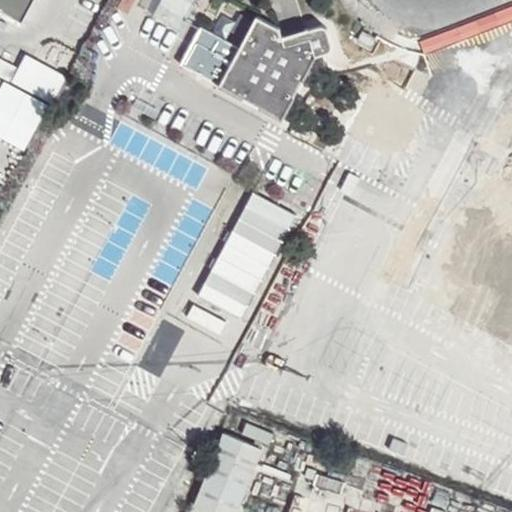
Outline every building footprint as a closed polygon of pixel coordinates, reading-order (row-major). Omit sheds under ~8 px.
[(0,0),(0,9),(22,22),(33,0),(0,0)] [(194,0),(161,0),(152,17),(177,31),(194,0)] [(218,32),(202,24),(181,64),(278,117),(311,56),(331,46),(328,34),(326,23),(285,32),(280,24),(258,13),(240,43),(218,32)] [(66,76),(26,55),(11,83),(52,104),(66,76)] [(49,106),(4,82),(0,89),(0,138),(25,152),(49,106)] [(364,88),(352,122),(405,140),(417,106),(364,88)] [(222,428),(192,499),(228,511),(238,511),(266,445),(222,428)]
